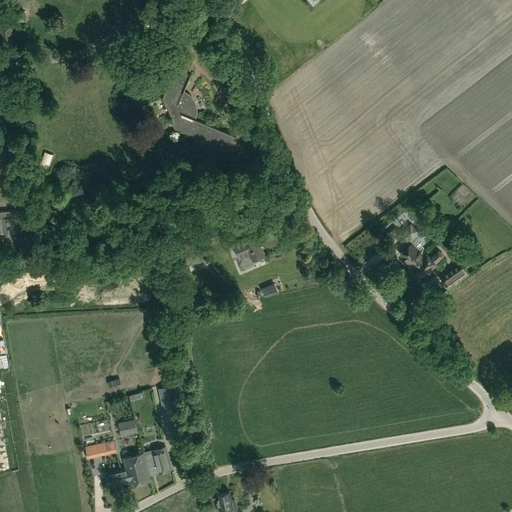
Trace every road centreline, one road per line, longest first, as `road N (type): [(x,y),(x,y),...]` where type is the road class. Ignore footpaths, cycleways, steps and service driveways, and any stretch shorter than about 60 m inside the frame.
road 1 (unclassified): [(511,420),(321,230),(218,0)]
road 2 (unclassified): [(128,511),(238,466),(511,420)]
road 3 (unknown): [(221,7),(189,26),(130,32),(24,61),(0,76)]
